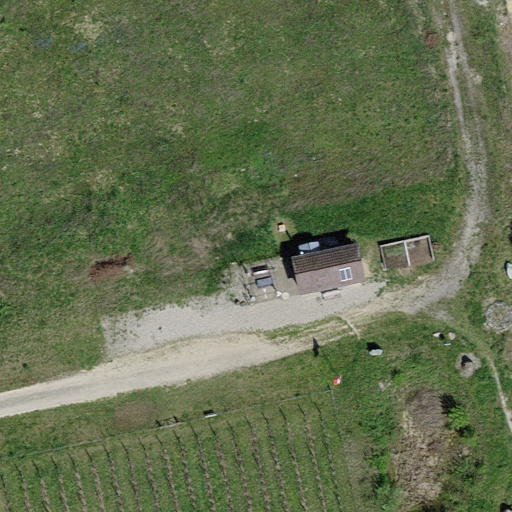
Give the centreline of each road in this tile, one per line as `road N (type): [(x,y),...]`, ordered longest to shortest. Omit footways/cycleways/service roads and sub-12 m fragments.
road 1 (track): [(471,271),(366,311),(0,400)]
road 2 (track): [(471,271),(477,175),(441,0)]
